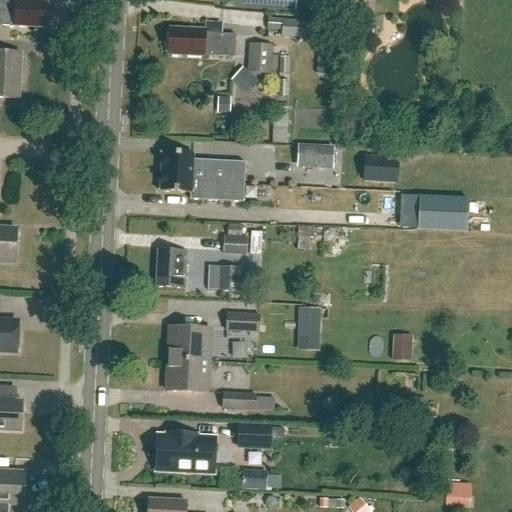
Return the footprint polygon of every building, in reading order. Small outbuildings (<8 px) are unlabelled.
[(46,29),(47,3),(0,0),(0,26),(14,27),(46,29)] [(295,0),(256,0),(256,8),(295,10),(295,0)] [(305,39),(306,22),(267,19),(266,30),(281,31),(280,37),(305,39)] [(333,76),(336,22),(314,21),(313,37),(319,37),(316,75),(333,76)] [(235,58),(236,36),(205,35),(205,32),(170,30),(169,56),(205,57),(205,56),(235,58)] [(270,74),(271,62),(272,47),(249,46),(248,60),(247,73),(270,74)] [(0,99),(17,100),(19,55),(0,54),(0,99)] [(239,88),(248,96),(258,84),(249,76),(239,88)] [(228,99),(217,99),(216,114),(228,114),(228,99)] [(333,149),(321,148),(320,164),(332,165),(333,149)] [(162,154),(161,173),(191,175),(191,181),(244,183),(245,164),(193,161),(193,156),(162,154)] [(365,158),(364,182),(396,184),(397,160),(365,158)] [(243,204),(244,183),(191,181),(191,175),(161,173),(159,193),(190,194),(190,201),(243,204)] [(418,230),(466,233),(467,200),(419,198),(418,230)] [(228,226),(228,235),(240,235),(240,227),(228,226)] [(0,262),(14,264),(16,231),(0,229),(0,262)] [(246,256),(247,238),(223,237),(222,255),(246,256)] [(184,290),(186,254),(158,252),(156,288),(184,290)] [(239,293),(240,269),(220,268),(218,292),(239,293)] [(300,309),(298,333),(318,334),(320,310),(300,309)] [(258,334),(259,316),(226,314),(225,332),(258,334)] [(0,321),(0,352),(16,353),(17,346),(18,343),(19,342),(19,340),(19,337),(19,335),(19,334),(18,331),(18,330),(18,322),(0,321)] [(168,361),(208,363),(210,331),(170,329),(168,361)] [(392,337),(391,360),(408,361),(409,338),(392,337)] [(207,395),(208,363),(168,361),(166,393),(207,395)] [(255,412),(256,395),(222,394),(221,410),(255,412)] [(275,400),(256,399),(255,412),(274,412),(275,400)] [(0,431),(20,432),(22,402),(0,401),(0,431)] [(272,426),(238,425),(237,450),(271,451),(272,426)] [(195,440),(195,436),(168,435),(168,439),(157,438),(156,470),(174,471),(178,473),(182,474),(186,474),(189,474),(193,472),(214,473),(215,441),(195,440)] [(0,511),(7,511),(8,504),(23,505),(25,475),(0,474),(0,511)] [(243,474),(242,490),(266,491),(266,489),(267,477),(267,475),(243,474)] [(281,478),(267,477),(266,489),(281,490),(281,478)] [(470,508),(471,486),(446,485),(446,507),(470,508)] [(369,511),(360,500),(349,508),(352,511),(369,511)] [(148,501),(147,511),(185,511),(186,502),(148,501)]
